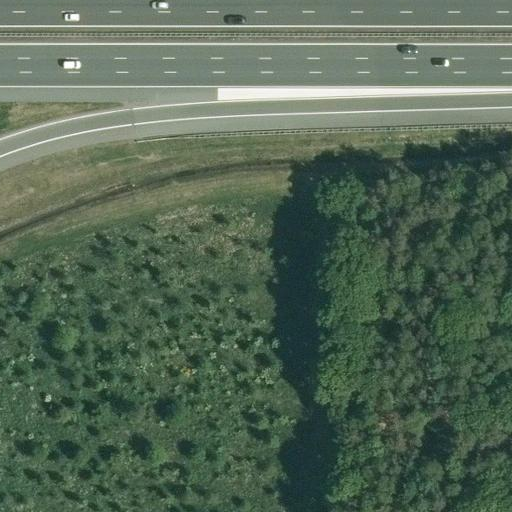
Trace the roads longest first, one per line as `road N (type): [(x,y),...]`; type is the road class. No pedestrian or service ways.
road 1 (motorway): [(0,150),(127,119),(446,99),(511,87)]
road 2 (motorway): [(0,65),(511,64)]
road 3 (motorway): [(511,6),(0,6)]
